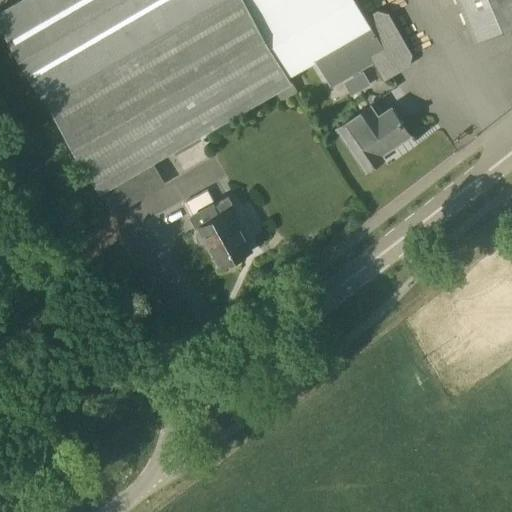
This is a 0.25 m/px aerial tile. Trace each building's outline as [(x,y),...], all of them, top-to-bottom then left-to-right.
[(292,82),(289,76),(247,0),(21,0),(0,12),(0,20),(101,192),(292,82)] [(356,0),(247,0),(289,76),(318,60),(332,85),(374,60),(385,78),(408,65),(411,56),(387,13),(377,11),(366,16),(356,0)] [(511,0),(457,0),(462,12),(473,42),(511,26),(511,0)] [(411,135),(391,104),(377,113),(372,105),(337,128),(367,171),(385,159),(383,154),(411,135)] [(215,202),(208,189),(184,202),(197,227),(200,225),(222,266),(252,250),(231,211),(235,209),(229,198),(221,203),(219,200),(215,202)]
